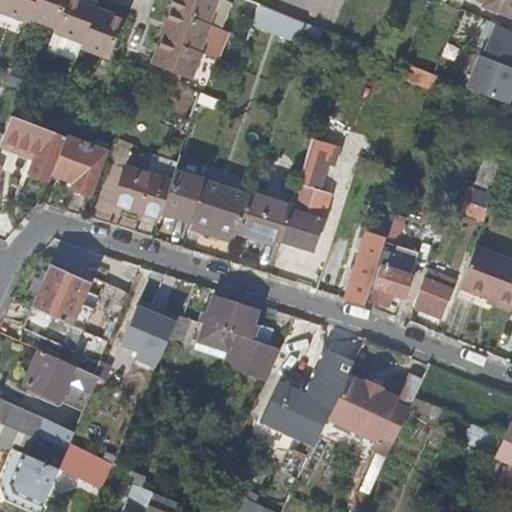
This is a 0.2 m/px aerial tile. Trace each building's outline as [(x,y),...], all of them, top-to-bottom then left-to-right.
[(60,0),(58,6),(57,11),(84,22),(93,0),(60,0)] [(93,0),(84,22),(83,27),(110,38),(125,0),(93,0)] [(167,0),(164,8),(166,9),(202,22),(209,0),(167,0)] [(511,0),(485,0),(482,7),(511,20),(511,0)] [(297,40),(299,36),(303,23),(259,5),(257,12),(254,22),(297,40)] [(156,36),(158,37),(195,52),(204,23),(202,22),(166,9),(156,36)] [(315,42),(320,29),(303,23),(299,36),(315,42)] [(511,29),(495,23),(483,54),(511,66),(511,29)] [(195,52),(158,37),(147,64),(187,80),(198,53),(195,52)] [(511,66),(483,54),(478,53),(465,86),(509,102),(511,95),(511,66)] [(437,77),(411,67),(405,80),(433,92),(437,77)] [(10,117),(1,144),(42,159),(40,165),(33,162),(28,175),(47,182),(50,173),(55,162),(64,137),(10,117)] [(55,162),(50,173),(74,182),(71,188),(88,195),(105,153),(64,137),(55,162)] [(1,144),(0,145),(0,149),(33,162),(40,165),(42,159),(1,144)] [(327,159),(308,153),(298,185),(318,191),(327,159)] [(497,187),(502,163),(482,159),(477,183),(497,187)] [(113,204),(159,218),(161,211),(171,181),(125,166),(113,204)] [(189,221),(203,181),(174,171),(171,181),(161,211),(189,221)] [(229,241),(232,242),(235,234),(247,195),(203,181),(189,221),(230,235),(229,241)] [(457,212),(484,223),(489,211),(494,198),(467,188),(457,212)] [(290,211),(291,207),(248,193),(247,195),(235,234),(278,247),(280,242),(290,211)] [(290,211),(280,242),(311,252),(321,221),(290,211)] [(385,241),(396,246),(405,219),(398,217),(393,215),(385,241)] [(230,235),(189,221),(187,228),(229,241),(230,235)] [(365,301),(385,241),(365,233),(344,299),(364,306),(365,301)] [(343,261),(348,241),(335,236),(329,256),(343,261)] [(385,241),(365,301),(387,309),(389,305),(400,309),(421,257),(396,246),(385,241)] [(511,264),(474,250),(459,290),(492,303),(491,306),(509,313),(511,306),(511,264)] [(59,345),(87,281),(47,264),(20,328),(59,345)] [(425,279),(453,290),(457,280),(429,269),(425,279)] [(442,318),(453,290),(425,279),(414,306),(442,318)] [(245,337),(250,324),(254,310),(211,297),(205,313),(202,323),(215,328),(233,333),(245,337)] [(173,319),(137,303),(121,341),(157,356),(170,326),(173,319)] [(199,311),(195,321),(202,323),(205,313),(199,311)] [(195,321),(181,317),(176,315),(173,319),(170,326),(212,339),(215,328),(202,323),(195,321)] [(245,337),(252,339),(256,326),(250,324),(245,337)] [(220,362),(264,379),(278,348),(252,339),(245,337),(233,333),(220,362)] [(73,366),(38,350),(22,385),(56,400),(59,398),(61,395),(64,390),(64,386),(64,383),(73,366)] [(98,377),(103,366),(91,362),(86,372),(98,377)] [(327,419),(389,449),(409,409),(396,403),(398,400),(381,392),(382,389),(366,382),(365,384),(348,376),(331,410),(327,419)] [(302,436),(316,442),(327,419),(331,410),(317,404),(319,399),(278,381),(259,422),(300,441),(302,436)] [(0,398),(0,446),(10,451),(0,473),(0,489),(4,500),(33,511),(39,511),(58,469),(48,465),(25,454),(42,417),(0,398)] [(55,423),(74,431),(80,418),(57,408),(51,421),(55,423)] [(60,464),(69,444),(74,431),(55,423),(50,434),(58,438),(48,460),(50,460),(60,464)] [(511,423),(510,423),(505,434),(494,457),(511,466),(511,423)] [(92,464),(95,456),(69,444),(60,464),(59,466),(86,478),(92,464)] [(108,471),(111,464),(95,456),(92,464),(108,471)] [(48,465),(58,469),(59,466),(60,464),(50,460),(48,465)] [(129,499),(124,510),(123,511),(173,511),(177,504),(141,489),(145,479),(126,472),(117,494),(129,499)] [(224,511),(280,511),(234,490),(224,511)] [(112,506),(124,510),(129,499),(117,494),(112,506)]
